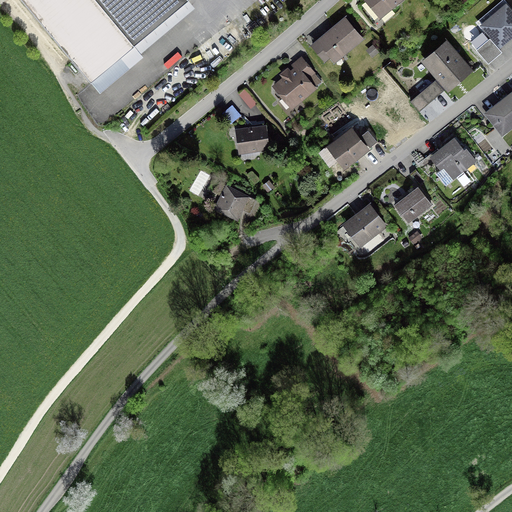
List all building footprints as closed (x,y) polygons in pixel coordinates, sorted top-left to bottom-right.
[(21,0),(96,89),(194,7),(188,0),(21,0)] [(364,0),(379,17),(399,0),(364,0)] [(511,38),(511,14),(506,8),(482,29),(499,49),(511,38)] [(361,39),(344,19),(317,42),(334,61),(361,39)] [(409,102),(418,112),(467,70),(446,46),(427,63),(441,80),(429,90),(427,87),(409,102)] [(311,73),(300,59),(292,66),(295,70),(290,74),(287,70),(281,75),(284,79),(275,87),(277,89),(275,91),(275,94),(277,98),(281,97),(283,96),(291,106),(312,88),(304,79),(311,73)] [(511,126),(511,92),(500,102),(501,104),(489,112),(504,132),(511,126)] [(250,108),(255,104),(246,93),(241,98),(250,108)] [(231,123),(239,116),(231,106),(223,113),(231,123)] [(268,149),(264,126),(235,131),(239,153),(268,149)] [(345,166),(365,150),(350,130),(329,146),(345,166)] [(370,147),(376,142),(367,131),(361,135),(370,147)] [(452,181),(451,180),(474,161),(465,149),(463,151),(453,139),(438,151),(440,154),(432,160),(440,170),(435,174),(445,186),(452,181)] [(213,209),(236,221),(248,197),(225,186),(218,200),(210,195),(206,203),(214,207),(213,209)] [(416,216),(430,205),(417,188),(394,205),(404,218),(412,212),(416,216)] [(383,226),(368,206),(345,224),(361,244),(383,226)] [(386,242),(390,239),(385,233),(382,236),(386,242)] [(412,244),(418,239),(414,233),(408,238),(412,244)]
